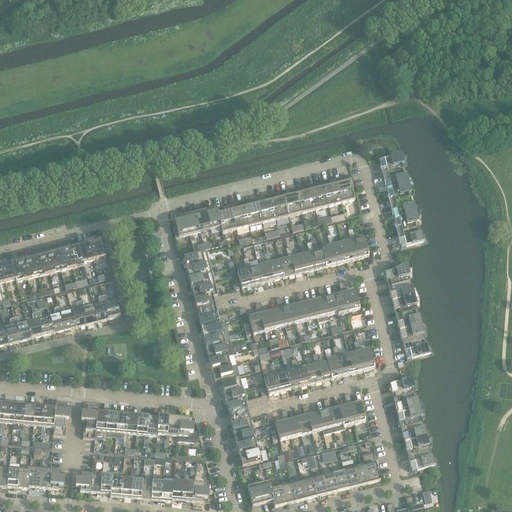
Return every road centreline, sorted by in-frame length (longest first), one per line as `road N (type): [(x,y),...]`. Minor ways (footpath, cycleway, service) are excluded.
road 1 (residential): [(366,271),(386,256),(363,163),(353,158),(160,211)]
road 2 (unknown): [(82,167),(81,129),(96,114),(213,83),(333,0)]
road 3 (unknown): [(0,184),(177,142),(238,141)]
road 4 (residential): [(210,404),(0,387)]
road 5 (residential): [(210,404),(160,211)]
road 6 (residential): [(0,250),(160,211)]
road 7 (residential): [(366,271),(214,304)]
road 8 (unknown): [(479,0),(386,66),(389,104)]
road 9 (residential): [(0,497),(146,511)]
road 10 (residential): [(248,416),(372,383)]
road 11 (residential): [(372,383),(391,366),(366,271)]
